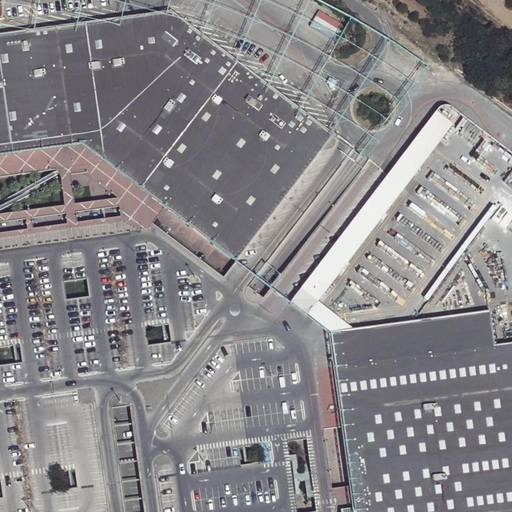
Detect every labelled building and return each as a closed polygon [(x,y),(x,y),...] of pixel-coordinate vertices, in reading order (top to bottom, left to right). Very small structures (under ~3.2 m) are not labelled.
[(0,155),(14,153),(21,152),(76,144),(81,144),(116,169),(151,195),(168,208),(208,237),(240,261),(336,134),(303,109),(222,48),(176,13),(170,9),(42,27),(27,29),(4,33),(0,33),(0,155)] [(335,40),(342,24),(317,13),(310,29),(335,40)] [(339,81),(330,77),(328,83),(330,87),(335,89),(339,81)] [(293,302),(310,314),(320,301),(454,121),(438,108),(293,302)] [(351,511),(358,511),(354,488),(336,491),(327,431),(346,429),(337,366),(333,332),(329,329),(312,316),(310,314),(293,302),(281,294),(274,291),(268,299),(259,293),(252,288),(260,277),(254,273),(240,261),(227,279),(156,225),(168,208),(151,195),(116,169),(81,144),(76,144),(21,152),(14,153),(0,155),(0,511),(351,511)] [(400,232),(392,242),(426,268),(434,257),(400,232)] [(356,329),(351,324),(323,303),(320,301),(310,314),(312,316),(329,329),(333,332),(356,329)] [(337,366),(498,345),(493,312),(356,329),(333,332),(337,366)] [(511,511),(511,343),(498,345),(337,366),(346,429),(354,488),(358,511),(357,511),(511,511)]
